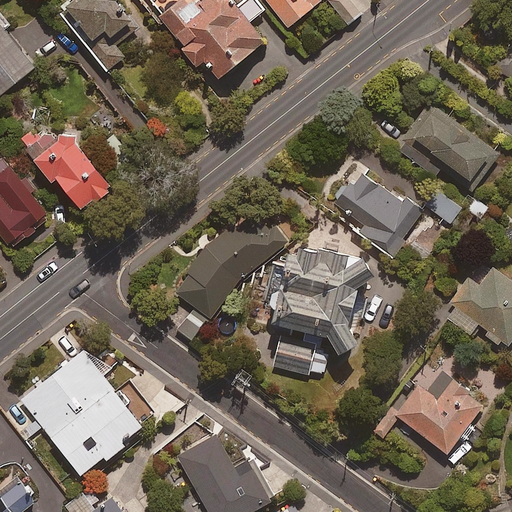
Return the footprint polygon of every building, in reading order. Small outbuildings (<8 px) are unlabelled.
[(115,44),(136,27),(114,0),(74,0),(61,11),(110,73),(127,59),(115,44)] [(252,63),(270,50),(253,27),(269,15),(257,0),(248,0),(238,8),(232,0),(214,0),(195,14),(187,4),(164,21),(202,71),(210,65),(220,78),(222,76),(229,86),(255,67),(252,63)] [(267,0),(291,29),(305,25),(316,9),(327,0),(267,0)] [(0,85),(33,58),(5,23),(10,19),(0,6),(0,85)] [(511,42),(495,63),(511,77),(511,42)] [(500,148),(430,98),(397,145),(435,172),(440,164),(472,187),(500,148)] [(111,177),(63,114),(38,134),(32,126),(21,135),(50,172),(56,167),(81,200),(111,177)] [(0,230),(7,240),(16,233),(20,238),(37,224),(32,218),(46,207),(2,152),(0,153),(0,230)] [(435,180),(425,193),(371,152),(334,200),(364,222),(361,226),(395,252),(405,238),(402,235),(425,206),(448,223),(464,202),(435,180)] [(492,205),(477,195),(467,210),(483,220),(492,205)] [(240,276),(287,237),(258,203),(253,205),(235,215),(216,231),(194,257),(175,289),(194,304),(183,317),(178,328),(195,339),(240,276)] [(356,288),(375,279),(366,259),(350,266),(352,258),(300,247),(298,256),(291,255),(275,330),(308,337),(305,355),(281,351),(275,381),(314,388),(315,383),(328,386),(331,368),(325,367),(326,362),(319,361),(323,340),(333,342),(341,357),(360,348),(348,324),(356,288)] [(477,321),(487,327),(484,332),(497,341),(500,337),(508,342),(511,335),(511,273),(485,255),(474,272),(470,269),(449,300),(453,302),(446,313),(470,330),(477,321)] [(122,435),(142,419),(125,398),(129,395),(119,382),(115,386),(82,346),(21,397),(80,469),(104,449),(106,453),(125,438),(122,435)] [(446,448),(459,431),(474,442),(484,430),(469,418),(484,399),(433,360),(396,407),(390,403),(373,425),(383,433),(399,412),(446,448)] [(240,470),(215,429),(176,453),(211,511),(240,511),(271,493),(252,463),(240,470)] [(0,511),(17,511),(34,499),(18,480),(0,494),(0,511)] [(144,511),(110,511),(90,485),(66,503),(72,511),(152,511),(149,508),(144,511)] [(300,511),(294,501),(277,511),(300,511)]
